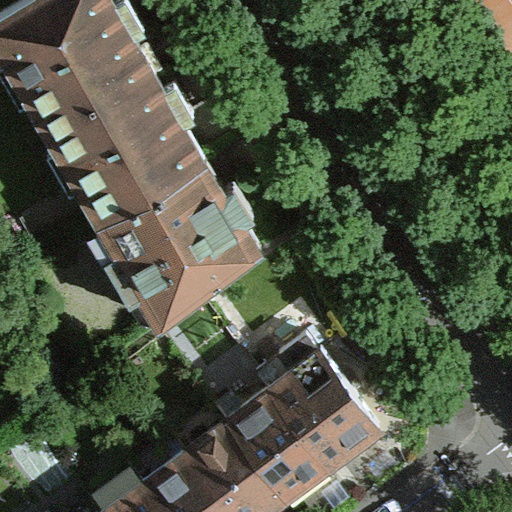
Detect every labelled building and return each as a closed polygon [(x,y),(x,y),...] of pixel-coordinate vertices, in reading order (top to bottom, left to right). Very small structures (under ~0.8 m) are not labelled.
[(155,67),(157,64),(144,42),(142,41),(137,35),(132,27),(143,21),(131,0),(15,0),(0,9),(0,39),(99,210),(203,150),(182,113),(193,107),(174,74),(163,81),(155,67)] [(129,292),(142,284),(161,317),(261,243),(223,181),(203,150),(99,210),(117,241),(104,249),(129,292)] [(278,349),(290,365),(268,381),(320,453),(325,460),(337,452),(379,420),(321,342),(318,344),(306,328),(278,349)] [(320,453),(268,381),(227,412),(279,483),(288,477),(320,453)] [(279,483),(227,412),(185,443),(235,511),(240,511),(247,507),(279,483)] [(235,511),(185,443),(143,474),(171,511),(235,511)] [(171,511),(143,474),(101,505),(106,511),(171,511)]
